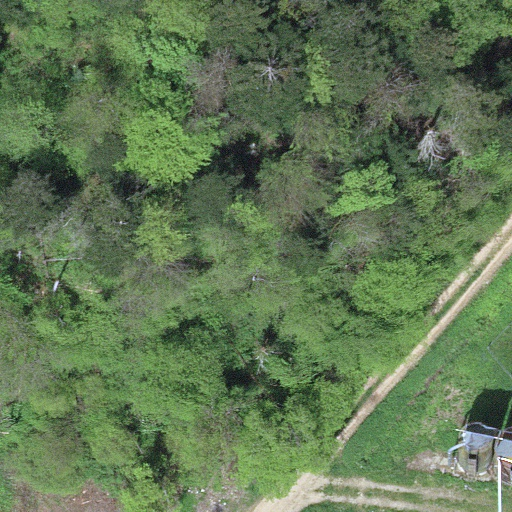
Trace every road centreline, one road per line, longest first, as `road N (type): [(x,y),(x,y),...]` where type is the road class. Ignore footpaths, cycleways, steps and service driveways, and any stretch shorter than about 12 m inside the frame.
road 1 (track): [(289,511),(511,230)]
road 2 (track): [(195,0),(123,12),(0,10)]
road 3 (track): [(317,477),(488,511)]
